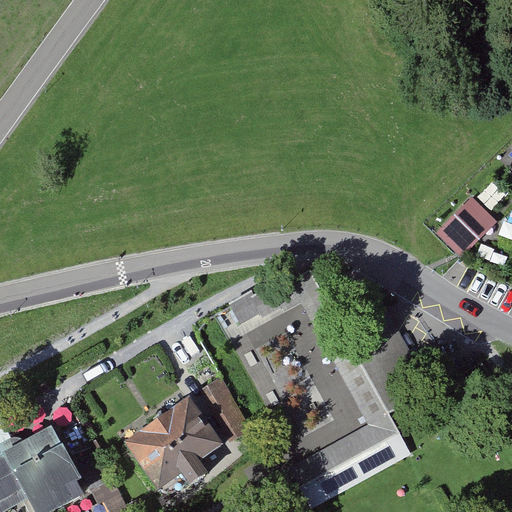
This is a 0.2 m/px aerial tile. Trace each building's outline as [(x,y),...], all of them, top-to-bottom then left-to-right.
[(495,225),(471,202),(436,238),(460,261),(495,225)] [(311,511),(411,456),(389,418),(388,416),(386,417),(341,337),(336,327),(320,300),(317,294),(320,292),(310,274),(276,293),(274,288),(255,299),(252,294),(229,308),(231,312),(218,319),(232,343),(299,306),(367,427),(289,471),(311,511)] [(386,311),(341,337),(386,417),(388,416),(389,418),(430,395),(386,311)] [(220,380),(199,393),(233,449),(248,440),(255,436),(220,380)] [(223,455),(189,409),(126,454),(160,501),(185,483),(193,494),(210,481),(202,470),(223,455)] [(60,511),(86,498),(49,428),(1,453),(0,451),(0,511),(21,498),(28,511),(60,511)] [(299,511),(288,490),(259,506),(262,511),(299,511)]
